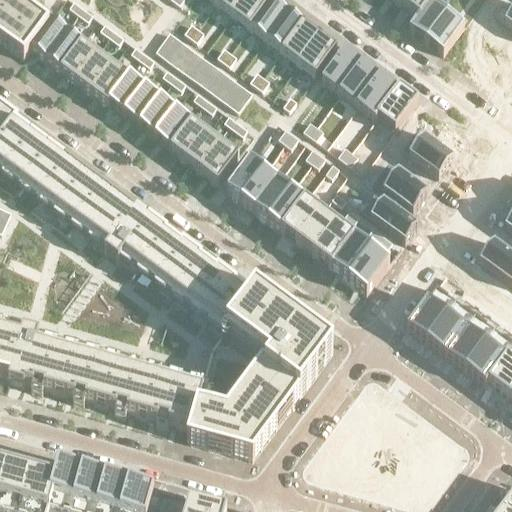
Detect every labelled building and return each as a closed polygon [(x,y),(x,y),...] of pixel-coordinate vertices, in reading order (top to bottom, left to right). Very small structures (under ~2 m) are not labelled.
[(0,0),(0,46),(23,64),(30,54),(30,53),(48,29),(47,29),(51,25),(17,0),(0,0)] [(178,0),(172,0),(170,4),(179,11),(184,4),(178,0)] [(203,0),(216,9),(222,0),(203,0)] [(222,0),(216,9),(233,21),(248,0),(222,0)] [(248,0),(233,21),(249,33),(270,5),(269,4),(266,0),(248,0)] [(388,0),(393,4),(396,8),(401,9),(402,10),(409,0),(388,0)] [(409,0),(402,10),(418,22),(430,7),(435,0),(409,0)] [(270,5),(249,33),(265,46),(286,17),(270,5)] [(73,7),(69,13),(78,20),(83,14),(73,7)] [(418,22),(409,35),(426,48),(447,19),(430,7),(418,22)] [(502,12),(495,21),(511,33),(511,16),(511,18),(502,12)] [(83,14),(78,20),(87,27),(92,21),(83,14)] [(286,17),(265,46),(282,58),(303,29),(286,17)] [(447,19),(426,48),(443,60),(464,32),(447,19)] [(48,29),(30,53),(30,54),(45,65),(66,36),(51,25),(47,29),(48,29)] [(192,29),(185,39),(191,43),(198,34),(192,29)] [(303,29),(282,58),(298,70),(319,41),(303,29)] [(104,30),(100,36),(109,43),(114,37),(104,30)] [(198,34),(191,43),(197,48),(204,38),(198,34)] [(66,36),(45,65),(61,76),(82,48),(66,36)] [(114,37),(109,43),(118,50),(123,44),(114,37)] [(511,48),(497,37),(482,58),(511,80),(511,48)] [(169,38),(155,57),(171,69),(178,59),(172,55),(179,45),(169,38)] [(319,41),(298,70),(315,82),(336,54),(319,41)] [(179,45),(172,55),(178,59),(185,50),(179,45)] [(82,48),(61,76),(76,88),(97,59),(82,48)] [(185,50),(178,59),(184,64),(191,54),(185,50)] [(135,53),(131,59),(140,66),(145,60),(135,53)] [(191,54),(184,64),(190,68),(197,59),(191,54)] [(224,54),(217,63),(224,68),(231,58),(224,54)] [(344,57),(321,88),(339,102),(362,70),(344,57)] [(231,58),(224,68),(230,72),(237,63),(231,58)] [(511,80),(482,58),(467,78),(499,102),(511,84),(511,80)] [(97,59),(76,88),(91,99),(113,70),(97,59)] [(178,59),(171,69),(177,73),(184,64),(178,59)] [(197,59),(190,68),(196,72),(203,63),(197,59)] [(145,60),(140,66),(150,73),(154,67),(145,60)] [(203,63),(196,72),(202,77),(209,68),(203,63)] [(184,64),(177,73),(183,77),(190,68),(184,64)] [(190,68),(183,77),(189,82),(196,72),(190,68)] [(209,68),(202,77),(208,81),(215,72),(209,68)] [(113,70),(91,99),(108,111),(109,109),(108,109),(128,82),(113,70)] [(362,70),(339,102),(357,114),(380,83),(362,70)] [(196,72),(189,82),(195,86),(202,77),(196,72)] [(215,72),(208,81),(214,86),(221,76),(215,72)] [(167,76),(162,82),(171,89),(176,83),(167,76)] [(221,76),(214,86),(220,90),(227,81),(221,76)] [(202,77),(195,86),(201,91),(208,81),(202,77)] [(257,78),(250,87),(256,92),(263,82),(257,78)] [(128,82),(108,109),(109,109),(124,121),(145,92),(129,80),(128,82)] [(208,81),(201,91),(207,95),(214,86),(208,81)] [(227,81),(220,90),(226,95),(233,85),(227,81)] [(263,82),(256,92),(263,97),(270,87),(263,82)] [(176,83),(171,89),(181,96),(185,90),(176,83)] [(380,83),(357,114),(375,128),(377,125),(376,124),(397,96),(396,96),(380,83)] [(233,85),(226,95),(232,99),(239,90),(233,85)] [(214,86),(207,95),(213,100),(220,90),(214,86)] [(220,90),(213,100),(219,104),(226,95),(220,90)] [(239,90),(232,99),(238,104),(245,94),(239,90)] [(145,92),(124,121),(140,132),(161,104),(145,92)] [(397,96),(376,124),(377,125),(395,137),(418,106),(399,92),(396,96),(397,96)] [(245,94),(238,104),(244,108),(251,99),(245,94)] [(226,95),(219,104),(225,108),(232,99),(226,95)] [(198,99),(193,105),(202,112),(207,106),(198,99)] [(232,99),(225,108),(231,113),(238,104),(232,99)] [(290,103),(283,113),(289,117),(296,108),(290,103)] [(161,104),(140,132),(155,144),(176,115),(161,104)] [(238,104),(231,113),(237,117),(244,108),(238,104)] [(207,106),(202,112),(212,119),(216,113),(207,106)] [(0,111),(0,178),(2,180),(1,182),(11,190),(13,188),(20,193),(18,195),(29,203),(30,200),(37,205),(35,208),(46,215),(48,213),(54,218),(53,220),(63,228),(65,226),(72,231),(70,233),(81,241),(82,239),(89,244),(87,246),(98,254),(100,252),(105,256),(104,258),(118,269),(120,266),(129,274),(131,271),(138,276),(136,279),(147,286),(148,284),(155,289),(153,291),(164,299),(166,297),(172,302),(171,304),(181,312),(183,310),(190,315),(188,317),(199,325),(200,323),(207,328),(205,330),(216,338),(218,336),(224,340),(227,337),(252,303),(252,302),(149,226),(150,225),(136,214),(134,218),(109,200),(107,196),(102,195),(14,130),(18,125),(0,111)] [(176,115),(155,144),(171,155),(192,126),(176,115)] [(438,121),(423,142),(453,164),(468,144),(438,121)] [(228,122),(224,128),(233,135),(238,128),(228,122)] [(192,126),(171,155),(178,161),(180,166),(185,166),(186,166),(207,138),(192,126)] [(238,128),(233,135),(243,142),(247,135),(238,128)] [(310,128),(303,138),(309,142),(316,133),(310,128)] [(316,133),(309,142),(315,147),(322,138),(316,133)] [(286,135),(279,145),(285,149),(292,140),(286,135)] [(417,137),(402,157),(438,184),(453,164),(423,142),(417,137)] [(207,138),(186,166),(194,172),(195,177),(201,177),(201,178),(222,149),(207,138)] [(292,140),(285,149),(291,154),(298,144),(292,140)] [(222,149),(201,178),(209,183),(211,189),(216,189),(217,190),(239,161),(222,149)] [(345,154),(338,164),(344,168),(351,159),(345,154)] [(313,155),(306,165),(312,169),(319,160),(313,155)] [(250,167),(227,198),(241,209),(264,177),(272,166),(258,156),(250,167)] [(351,159),(344,168),(350,173),(357,163),(351,159)] [(319,160),(312,169),(318,174),(325,164),(319,160)] [(388,169),(373,189),(412,219),(427,199),(388,169)] [(333,170),(325,179),(332,184),(339,174),(333,170)] [(264,177),(241,209),(255,219),(278,187),(264,177)] [(278,187),(255,219),(268,229),(291,197),(278,187)] [(291,197),(268,229),(282,239),(305,207),(291,197)] [(336,200),(332,207),(341,213),(346,207),(336,200)] [(374,200),(361,218),(404,250),(417,232),(374,200)] [(305,207),(282,239),(298,251),(321,220),(305,207)] [(4,215),(0,224),(0,226),(6,229),(11,219),(4,215)] [(348,217),(344,223),(353,230),(358,224),(348,217)] [(321,220),(298,251),(314,263),(338,232),(321,220)] [(338,232),(314,263),(331,275),(354,244),(338,232)] [(373,235),(368,241),(378,248),(382,242),(373,235)] [(382,242),(378,248),(387,255),(392,249),(382,242)] [(354,244),(331,275),(348,288),(371,257),(354,244)] [(479,266),(478,268),(479,268),(511,292),(511,261),(494,248),(493,247),(493,248),(479,267),(479,266)] [(371,257),(348,288),(366,301),(389,270),(371,257)] [(511,352),(435,296),(405,336),(484,394),(483,396),(489,400),(492,395),(511,409),(511,352)] [(190,436),(186,448),(252,466),(333,357),(254,299),(252,302),(252,303),(227,337),(224,340),(211,357),(203,388),(201,395),(202,395),(190,436)] [(0,379),(9,382),(8,388),(23,392),(24,390),(32,392),(31,397),(42,400),(43,395),(74,404),(72,409),(84,412),(85,407),(115,415),(114,420),(125,423),(127,418),(157,427),(156,432),(167,435),(168,430),(190,436),(202,395),(201,395),(203,388),(191,384),(190,387),(182,385),(183,382),(170,379),(169,381),(161,379),(162,376),(149,373),(149,375),(141,373),(141,371),(129,367),(128,370),(120,367),(120,365),(108,361),(107,364),(99,362),(100,359),(87,356),(86,358),(78,356),(79,353),(66,350),(65,352),(57,350),(58,348),(45,344),(45,347),(38,345),(39,340),(22,335),(22,334),(11,331),(10,333),(2,331),(3,328),(0,327),(0,379)] [(55,482),(47,511),(71,511),(82,473),(60,467),(59,467),(59,466),(58,466),(54,481),(55,482)] [(8,469),(0,496),(0,511),(20,511),(31,475),(23,473),(22,471),(18,470),(16,471),(8,469)] [(82,473),(71,511),(96,511),(106,480),(105,480),(105,479),(83,473),(83,474),(82,473)] [(31,475),(20,511),(47,511),(55,482),(54,481),(31,475)] [(106,480),(96,511),(121,511),(129,486),(128,486),(106,480)] [(129,486),(121,511),(147,511),(153,493),(152,492),(152,493),(151,492),(129,486)] [(221,511),(189,503),(186,511),(221,511)]
